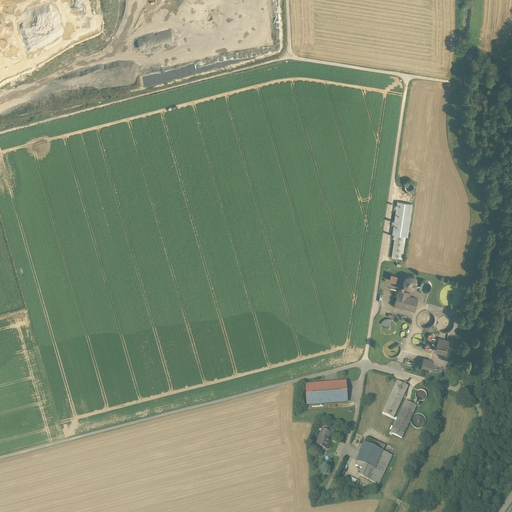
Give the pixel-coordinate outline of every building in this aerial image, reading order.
[(413,190),(414,188),(413,185),(411,184),(409,183),(407,184),(405,185),(405,188),(405,190),(407,192),(409,192),(411,192),(413,190)] [(412,205),(397,202),(392,235),(395,236),(405,237),(407,237),(412,205)] [(405,237),(395,236),(392,258),(402,260),(405,237)] [(418,276),(405,276),(405,288),(418,289),(418,276)] [(409,297),(408,297),(409,293),(398,291),(394,307),(414,312),(417,299),(409,297)] [(382,322),(380,325),(382,325),(383,324),(386,327),(386,328),(387,329),(387,330),(389,330),(390,329),(390,327),(390,326),(389,326),(389,321),(391,322),(391,320),(388,319),(385,320),(382,322)] [(449,342),(438,339),(435,351),(445,354),(449,342)] [(433,361),(423,359),(420,369),(430,372),(430,371),(429,371),(430,366),(432,367),(433,361)] [(408,386),(397,381),(382,413),(393,418),(408,386)] [(346,382),(306,385),(307,405),(347,402),(346,382)] [(426,399),(427,396),(426,393),(424,391),(421,390),(418,391),(416,393),(416,396),(416,399),(418,401),(421,401),(424,401),(426,399)] [(417,407),(405,401),(390,433),(402,438),(417,407)] [(425,425),(426,421),(425,418),(422,415),(418,414),(414,415),(412,418),(411,421),(412,425),(415,428),(418,429),(422,428),(425,425)] [(327,431),(322,429),(319,437),(320,437),(317,446),(327,450),(330,441),(326,440),(327,437),(328,438),(330,433),(327,431)] [(385,446),(371,440),(369,445),(382,451),(385,446)] [(369,445),(364,443),(358,456),(356,461),(364,465),(362,468),(359,475),(369,480),(382,451),(369,445)] [(382,451),(369,480),(378,484),(392,456),(382,451)]
